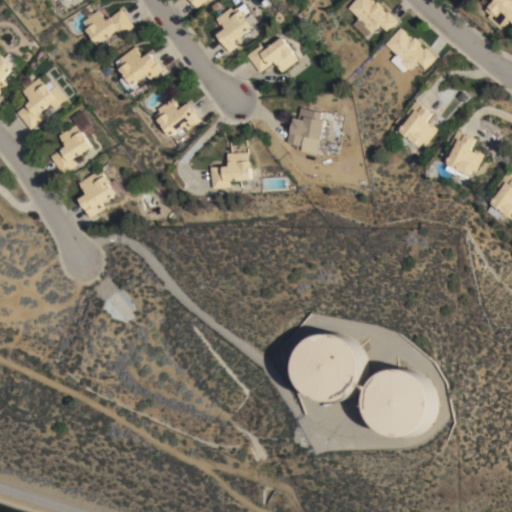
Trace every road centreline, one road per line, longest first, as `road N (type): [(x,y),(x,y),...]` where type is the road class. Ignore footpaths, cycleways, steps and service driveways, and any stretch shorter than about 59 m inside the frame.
road 1 (residential): [(0,138),(80,258)]
road 2 (residential): [(153,0),(233,101)]
